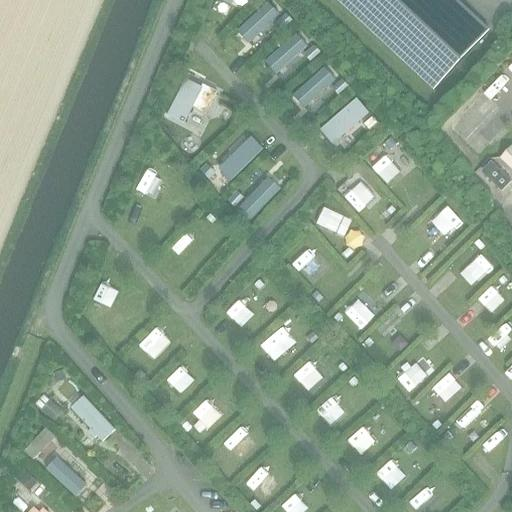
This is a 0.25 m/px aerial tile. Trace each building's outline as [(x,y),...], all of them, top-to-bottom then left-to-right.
[(336,0),(433,90),(434,91),(489,32),(455,0),(336,0)] [(237,35),(246,45),(279,15),(270,5),(237,35)] [(266,65),(276,76),(308,48),(298,37),(266,65)] [(293,100),(304,112),(335,84),(324,72),(293,100)] [(169,117),(184,125),(202,91),(186,83),(169,117)] [(491,85),(484,94),(503,110),(510,100),(491,85)] [(461,114),(486,141),(508,122),(483,94),(461,114)] [(354,104),(320,135),(334,150),(368,119),(354,104)] [(385,155),(402,145),(394,132),(377,142),(385,155)] [(250,140),(219,171),(231,184),(263,153),(250,140)] [(511,146),(500,159),(511,170),(511,146)] [(481,171),(501,191),(511,181),(491,162),(481,171)] [(362,172),(349,185),(364,199),(377,187),(362,172)] [(442,209),(458,225),(473,209),(457,194),(442,209)] [(472,243),(459,261),(478,275),(491,256),(472,243)] [(366,282),(369,293),(388,288),(386,277),(366,282)] [(501,306),(511,292),(511,288),(498,277),(485,293),(501,306)] [(422,382),(428,373),(414,364),(407,373),(422,382)] [(336,413),(349,404),(341,392),(328,401),(336,413)] [(43,396),(36,405),(42,410),(49,400),(43,396)] [(116,432),(84,398),(71,410),(103,444),(116,432)] [(42,410),(41,411),(53,421),(62,411),(49,400),(42,410)] [(471,406),(458,422),(468,430),(480,413),(471,406)] [(31,444),(24,452),(34,461),(41,453),(31,444)] [(390,473),(404,461),(394,451),(381,462),(390,473)] [(87,489),(54,459),(45,470),(77,499),(87,489)] [(25,473),(18,481),(29,491),(36,484),(25,473)] [(425,474),(414,495),(431,504),(442,482),(425,474)]
